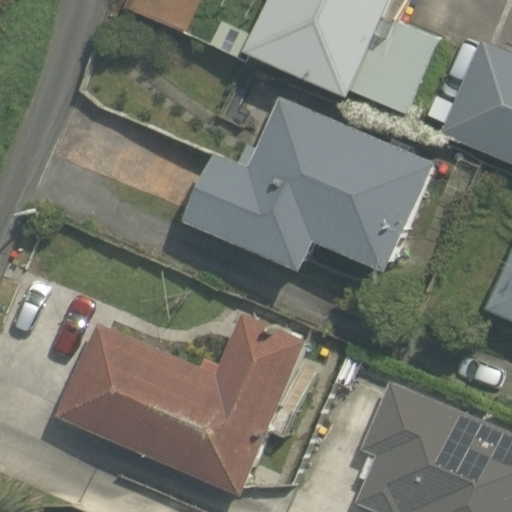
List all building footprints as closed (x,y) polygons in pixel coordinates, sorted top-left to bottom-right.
[(281,0),(259,51),(362,97),(404,0),(281,0)] [(399,19),(365,95),(413,117),(447,40),(399,19)] [(511,45),(489,36),(448,135),(511,161),(511,45)] [(327,245),(397,274),(443,166),(285,99),(264,149),(255,146),(243,174),(253,178),(228,237),(314,274),(327,245)] [(511,261),(491,310),(511,319),(511,261)] [(185,467),(251,497),(318,346),(250,316),(222,376),(106,324),(63,419),(72,422),(59,450),(123,479),(138,447),(151,453),(146,465),(179,480),(185,467)] [(511,511),(511,427),(401,371),(368,437),(377,441),(358,479),(408,505),(404,511),(511,511)]
